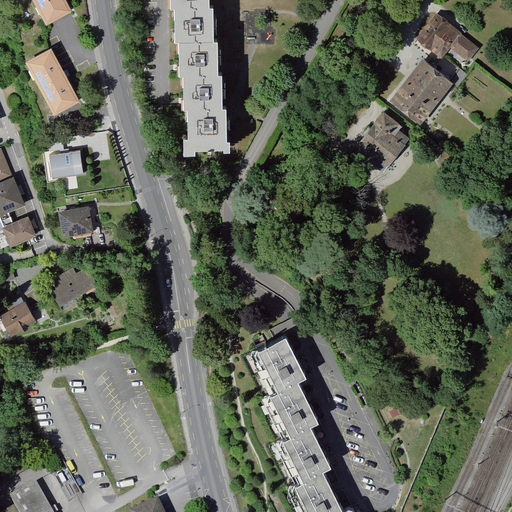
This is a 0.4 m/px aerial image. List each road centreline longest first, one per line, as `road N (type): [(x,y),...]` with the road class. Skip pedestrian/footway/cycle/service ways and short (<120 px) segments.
road 1 (tertiary): [(103,0),(122,98),(176,283),(220,511)]
road 2 (unknown): [(167,477),(113,361),(86,365),(142,490)]
road 3 (unknown): [(97,511),(38,386),(86,365)]
